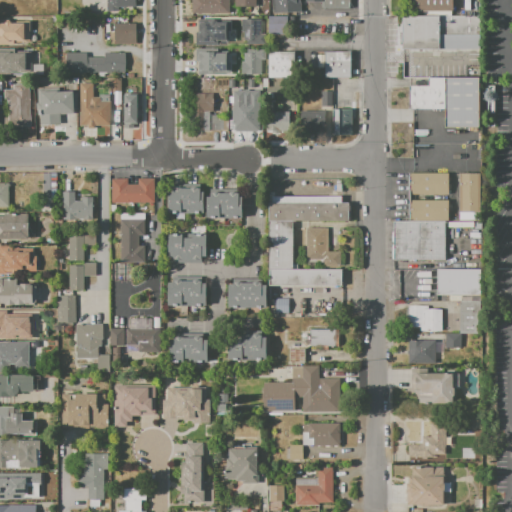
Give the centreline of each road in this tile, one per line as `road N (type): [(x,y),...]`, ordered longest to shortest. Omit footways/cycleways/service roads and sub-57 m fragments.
road 1 (residential): [(374,159),(375,463)]
road 2 (residential): [(163,155),(0,155)]
